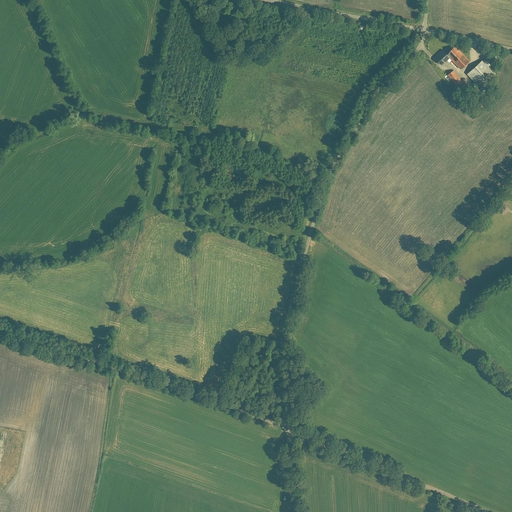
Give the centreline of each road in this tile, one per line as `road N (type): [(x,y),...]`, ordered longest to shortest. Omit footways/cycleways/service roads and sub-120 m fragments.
road 1 (residential): [(425,30),(376,87),(320,196),(281,338),(286,428)]
road 2 (residential): [(0,328),(286,428)]
road 3 (residential): [(286,428),(487,511)]
road 4 (residential): [(425,30),(264,0)]
